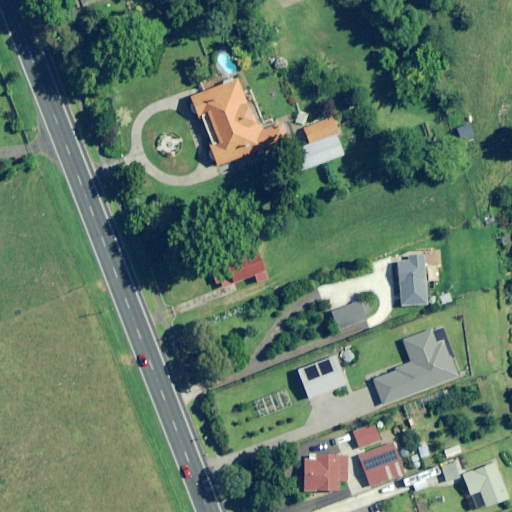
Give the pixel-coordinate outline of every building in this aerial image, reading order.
[(101,0),(73,0),(77,9),(101,0)] [(224,85),(220,74),(200,81),(204,92),(189,97),(196,118),(199,116),(217,167),(287,142),(279,120),(263,126),(251,91),(243,94),(238,80),(224,85)] [(339,136),(331,116),(302,127),(309,145),(293,151),(301,171),(343,156),(336,137),(339,136)] [(244,256),(209,268),(215,287),(220,285),(221,287),(254,276),(256,284),(266,281),(253,243),(241,247),(244,256)] [(427,305),(422,256),(408,257),(408,261),(396,262),(400,307),(427,305)] [(366,320),(359,302),(331,314),(338,331),(366,320)] [(459,378),(440,328),(402,342),(410,364),(394,370),(395,372),(372,381),(381,406),(459,378)] [(345,386),(334,358),(296,371),(307,400),(345,386)] [(380,442),(374,424),(352,432),(358,450),(380,442)] [(403,475),(392,445),(374,451),(358,457),(369,488),(403,475)] [(461,454),(458,446),(443,452),(447,460),(461,454)] [(346,481),(347,457),(311,456),(311,460),(304,460),(303,491),(337,492),(338,481),(346,481)] [(459,479),(454,462),(440,467),(445,483),(459,479)] [(508,499),(494,464),(462,476),(469,496),(480,492),(486,508),(508,499)]
